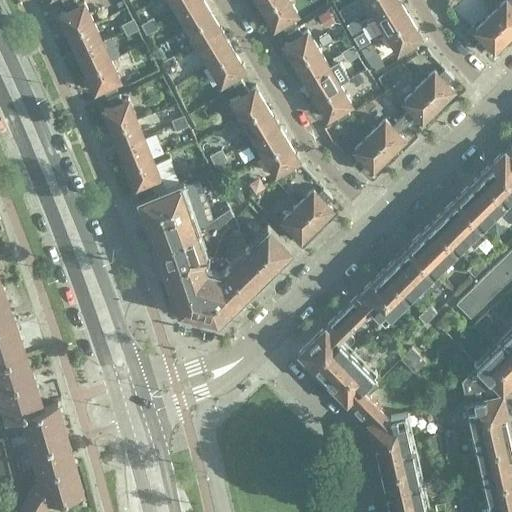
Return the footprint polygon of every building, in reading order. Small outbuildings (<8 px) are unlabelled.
[(93,20),(84,1),(79,4),(76,0),(62,0),(67,9),(59,13),(61,18),(62,17),(69,32),(93,20)] [(193,0),(172,0),(178,9),(193,0)] [(212,13),(203,0),(193,0),(178,9),(189,27),(212,13)] [(297,13),(289,0),(275,0),(263,7),(271,21),(270,22),(273,27),(281,22),(285,29),(296,22),(292,15),(297,13)] [(397,0),(368,0),(376,13),(397,0)] [(410,17),(399,0),(397,0),(376,13),(387,31),(410,17)] [(511,3),(508,0),(504,0),(491,14),(510,33),(511,30),(511,3)] [(224,31),(221,26),(220,27),(212,13),(189,27),(200,45),(224,31)] [(510,33),(491,14),(476,29),(483,36),(474,44),(481,50),(489,42),(495,49),(499,45),(499,44),(510,33)] [(422,35),(419,30),(418,31),(410,17),(387,31),(398,50),(403,47),(407,53),(418,46),(414,40),(422,35)] [(152,18),(147,21),(152,30),(157,27),(152,18)] [(358,18),(353,21),(358,30),(363,27),(358,18)] [(102,40),(93,20),(69,32),(75,46),(74,46),(77,51),(102,40)] [(136,29),(131,20),(126,23),(131,32),(136,29)] [(152,30),(147,21),(142,24),(147,33),(152,30)] [(358,30),(353,21),(348,24),(353,33),(358,30)] [(131,32),(126,23),(121,25),(126,34),(131,32)] [(318,48),(307,29),(302,32),(298,26),(287,32),(291,39),(283,43),(286,48),(287,48),(295,61),(318,48)] [(233,50),(226,37),(227,36),(224,31),(200,45),(210,63),(233,50)] [(111,59),(102,40),(77,51),(79,56),(80,56),(87,70),(111,59)] [(358,55),(353,46),(348,49),(353,58),(358,55)] [(329,66),(318,48),(295,61),(303,75),(302,75),(305,80),(329,66)] [(353,58),(348,49),(342,52),(348,61),(353,58)] [(246,68),(243,63),(242,63),(233,50),(210,63),(221,81),(230,76),(235,85),(243,81),(238,72),(246,68)] [(172,56),(166,59),(171,68),(177,65),(172,56)] [(119,78),(111,59),(87,70),(93,84),(92,85),(95,90),(103,86),(106,94),(118,88),(114,81),(119,78)] [(171,68),(166,59),(161,61),(166,71),(171,68)] [(340,84),(329,66),(305,80),(308,85),(309,84),(317,98),(340,84)] [(454,89),(448,83),(454,77),(445,68),(439,73),(435,69),(419,84),(438,103),(449,92),(450,93),(454,89)] [(397,76),(393,70),(383,76),(387,83),(397,76)] [(266,104),(258,90),(259,90),(256,85),(248,89),(243,81),(235,85),(240,94),(232,99),(243,117),(266,104)] [(351,103),(340,84),(317,98),(325,111),(324,112),(327,117),(335,112),(339,119),(350,112),(346,105),(351,103)] [(438,103),(419,84),(404,99),(411,107),(402,116),(408,122),(417,113),(423,119),(428,115),(427,114),(438,103)] [(136,118),(128,98),(123,100),(119,92),(107,97),(111,105),(102,108),(105,113),(106,113),(112,127),(136,118)] [(278,121),(275,116),(274,117),(266,104),(243,117),(254,135),(278,121)] [(188,126),(183,116),(177,119),(182,128),(188,126)] [(405,137),(399,131),(408,122),(402,116),(392,125),(385,117),(370,133),(389,152),(400,141),(401,141),(405,137)] [(144,137),(136,118),(112,127),(117,142),(116,142),(118,148),(144,137)] [(182,128),(177,119),(171,121),(176,131),(182,128)] [(287,140),(281,130),(279,127),(280,126),(278,121),(254,135),(264,153),(287,140)] [(389,152),(370,133),(354,148),(361,155),(353,163),(359,170),(368,162),(374,168),(378,164),(377,163),(389,152)] [(152,157),(144,137),(118,148),(121,153),(122,152),(127,167),(152,157)] [(299,158),(297,153),(295,153),(287,140),(264,153),(275,172),(281,169),(285,176),(296,169),(292,162),(299,158)] [(511,141),(492,162),(511,181),(511,141)] [(221,149),(216,152),(221,161),(226,158),(221,149)] [(221,161),(216,152),(211,155),(216,164),(221,161)] [(160,177),(152,157),(127,167),(133,181),(132,182),(134,187),(142,184),(147,195),(155,192),(151,180),(160,177)] [(511,194),(511,181),(492,162),(480,173),(506,200),(511,194)] [(506,200),(480,173),(456,197),(482,223),(506,200)] [(155,192),(147,195),(140,198),(149,221),(189,207),(180,182),(155,192)] [(222,194),(217,185),(212,188),(217,197),(222,194)] [(333,208),(327,202),(332,196),(323,187),(318,192),(314,188),(298,203),(317,222),(328,211),(329,212),(333,208)] [(217,197),(212,188),(206,191),(211,200),(217,197)] [(482,223),(456,197),(432,221),(458,247),(482,223)] [(248,224),(260,213),(251,202),(238,213),(248,224)] [(317,222),(298,203),(283,218),(287,223),(282,228),(291,237),(296,232),(302,238),(306,234),(306,233),(317,222)] [(197,230),(189,207),(149,221),(157,244),(197,230)] [(238,220),(232,213),(231,213),(228,217),(235,224),(238,220)] [(231,227),(235,224),(228,217),(224,220),(227,224),(231,227)] [(220,231),(227,224),(224,220),(217,227),(220,231)] [(458,247),(432,221),(408,244),(434,271),(458,247)] [(224,234),(231,227),(227,224),(220,231),(224,234)] [(292,247),(271,225),(249,246),(270,268),(292,247)] [(205,255),(197,230),(157,244),(166,269),(205,255)] [(434,271),(408,244),(384,268),(410,295),(434,271)] [(270,268),(249,246),(228,267),(250,288),(270,268)] [(472,316),(511,277),(511,248),(458,302),(472,316)] [(205,287),(210,269),(206,268),(203,259),(205,255),(166,269),(175,294),(200,285),(205,287)] [(485,263),(478,256),(472,262),(479,269),(485,263)] [(479,269),(472,262),(466,267),(473,274),(479,269)] [(250,288),(228,267),(222,273),(210,269),(205,287),(207,287),(228,309),(250,288)] [(410,295),(384,268),(371,281),(397,307),(410,295)] [(397,307),(371,281),(359,292),(372,305),(371,305),(385,319),(397,307)] [(207,287),(205,287),(200,285),(175,294),(180,310),(218,319),(228,309),(207,287)] [(9,304),(3,288),(0,288),(0,325),(14,321),(9,304)] [(338,339),(338,338),(371,305),(372,305),(359,292),(325,326),(338,339)] [(436,311),(429,304),(424,309),(431,316),(436,311)] [(431,316),(424,309),(418,315),(425,322),(431,316)] [(493,320),(486,313),(480,318),(487,325),(493,320)] [(487,325),(480,318),(474,324),(481,331),(487,325)] [(26,354),(17,329),(14,321),(0,325),(0,357),(7,355),(8,360),(26,354)] [(323,376),(350,350),(338,338),(338,339),(325,326),(299,352),(323,376)] [(511,329),(501,340),(511,350),(511,329)] [(511,381),(511,350),(501,340),(477,364),(503,391),(511,381)] [(408,363),(418,353),(412,346),(401,357),(408,363)] [(371,377),(374,375),(350,350),(323,376),(347,400),(371,377)] [(415,370),(425,360),(418,353),(408,363),(415,370)] [(0,389),(34,379),(31,371),(26,354),(8,360),(7,355),(0,357),(0,389)] [(503,391),(477,364),(462,379),(467,399),(503,391)] [(390,416),(368,394),(378,384),(371,377),(347,400),(368,422),(391,416),(390,416)] [(43,408),(43,406),(36,387),(34,379),(0,389),(0,394),(8,418),(23,414),(43,408)] [(511,425),(503,391),(467,399),(474,433),(511,425)] [(68,437),(60,411),(58,402),(43,406),(43,408),(23,414),(31,443),(49,438),(50,442),(68,437)] [(412,446),(404,413),(390,416),(391,416),(368,422),(376,455),(412,446)] [(511,459),(511,430),(511,425),(474,433),(482,466),(511,459)] [(457,437),(455,429),(445,432),(447,440),(457,437)] [(440,440),(438,432),(428,434),(430,442),(440,440)] [(10,449),(8,437),(0,439),(0,445),(1,451),(10,449)] [(75,462),(73,454),(68,437),(50,442),(49,438),(31,443),(40,473),(75,462)] [(459,445),(457,437),(447,440),(448,448),(459,445)] [(442,448),(440,440),(430,442),(432,450),(442,448)] [(419,480),(412,446),(376,455),(383,488),(419,480)] [(14,461),(10,449),(1,451),(5,464),(14,461)] [(511,494),(511,459),(482,466),(490,499),(511,494)] [(17,474),(14,461),(5,464),(8,476),(17,474)] [(84,492),(75,462),(40,473),(43,483),(35,485),(29,495),(47,504),(49,502),(84,492)] [(426,511),(419,480),(383,488),(388,511),(426,511)] [(511,511),(511,494),(490,499),(492,511),(511,511)] [(43,511),(43,508),(47,504),(29,495),(22,505),(23,511),(43,511)] [(472,503),(470,495),(460,498),(462,506),(472,503)] [(455,506),(453,498),(443,501),(445,509),(455,506)] [(471,511),(474,511),(472,503),(462,506),(463,511),(471,511)]
